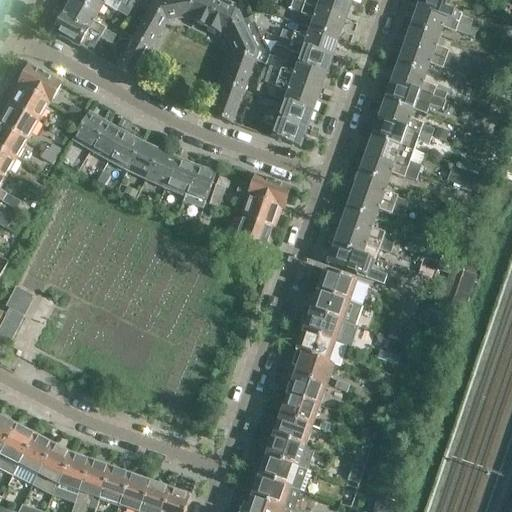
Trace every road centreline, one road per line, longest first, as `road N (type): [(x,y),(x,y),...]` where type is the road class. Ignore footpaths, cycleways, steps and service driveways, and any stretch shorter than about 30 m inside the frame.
road 1 (residential): [(322,177),(164,118),(15,34)]
road 2 (residential): [(220,469),(322,177)]
road 3 (residential): [(220,469),(100,426),(0,376)]
road 4 (residential): [(322,177),(386,0)]
